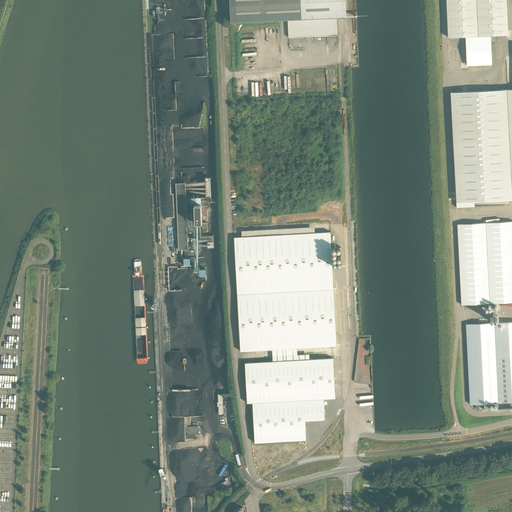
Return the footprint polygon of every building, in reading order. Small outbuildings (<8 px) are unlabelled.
[(229,0),(231,22),(340,17),(344,17),(346,17),(344,0),(229,0)] [(506,0),(446,0),(448,38),(508,35),(506,0)] [(511,89),(451,92),(457,207),(474,206),(474,201),(511,199),(511,89)] [(185,249),(185,257),(188,257),(188,249),(188,232),(192,232),(192,214),(187,214),(186,183),(176,183),(179,249),(185,249)] [(208,231),(207,222),(202,223),(201,203),(196,204),(195,204),(196,232),(208,231)] [(511,221),(457,224),(462,305),(511,302),(511,221)] [(241,351),(243,351),(337,346),(330,232),(234,237),(241,351)] [(214,247),(213,235),(197,235),(197,241),(208,241),(208,247),(214,247)] [(511,321),(466,324),(470,404),(484,404),(485,409),(499,409),(498,403),(511,402),(511,321)] [(335,398),(334,370),(333,358),(245,363),(247,403),(253,403),(255,442),(306,440),(305,420),(324,419),(323,399),(335,398)] [(199,434),(198,426),(185,427),(186,439),(195,438),(195,434),(199,434)]
